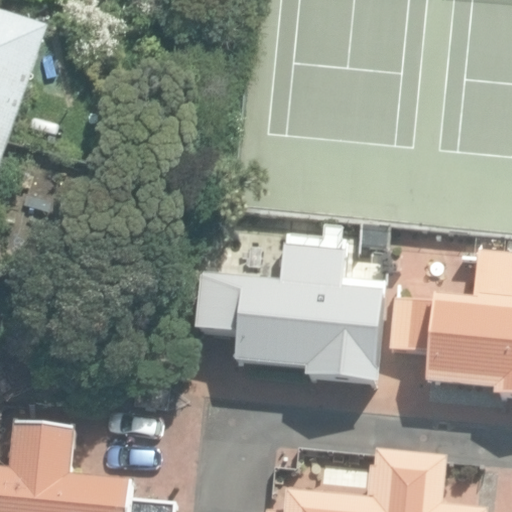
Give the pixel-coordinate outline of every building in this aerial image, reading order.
[(0,169),(50,26),(0,8),(0,169)] [(363,248),(391,251),(392,231),(365,228),(363,248)] [(309,376),(373,384),(384,300),(342,294),(349,249),(291,241),(283,294),(211,284),(203,337),(241,340),(239,361),(312,368),(309,376)] [(500,398),(511,399),(511,276),(479,273),(477,304),(437,300),(436,309),(400,306),(395,355),(432,358),(430,383),(501,389),(500,398)] [(0,511),(177,511),(179,501),(134,497),(135,485),(73,480),(77,435),(19,429),(15,476),(0,474),(0,511)] [(273,511),(439,511),(443,470),(387,465),(384,508),(296,501),(295,511),(286,511),(274,511),(273,511)]
